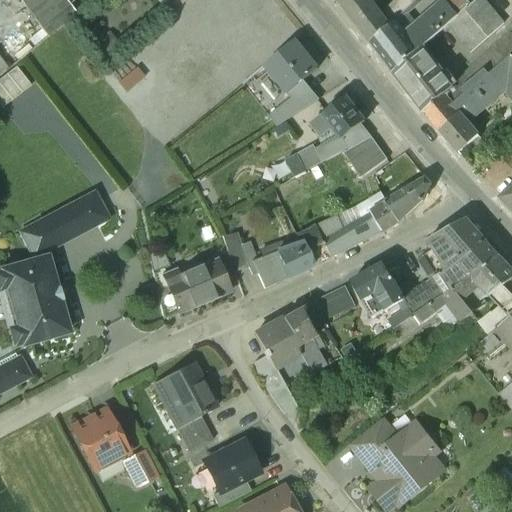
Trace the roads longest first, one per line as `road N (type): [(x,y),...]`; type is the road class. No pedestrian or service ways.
road 1 (residential): [(462,187),(405,238),(215,328)]
road 2 (secondary): [(462,187),(308,0)]
road 3 (residential): [(215,328),(0,432)]
road 4 (residential): [(345,511),(215,328)]
